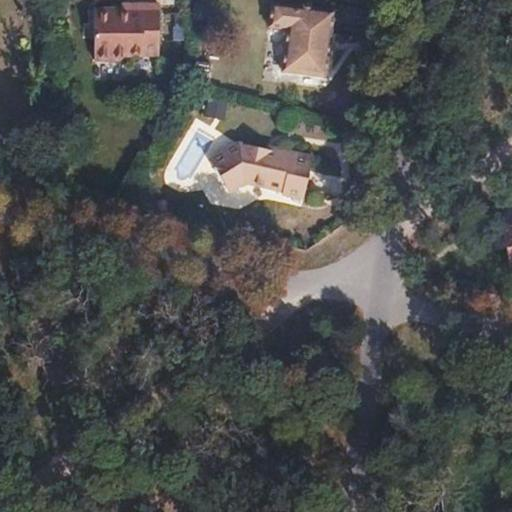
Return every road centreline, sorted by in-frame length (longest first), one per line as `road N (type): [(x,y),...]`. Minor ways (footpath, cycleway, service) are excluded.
road 1 (residential): [(0,506),(304,290)]
road 2 (residential): [(0,216),(304,290)]
road 3 (residential): [(388,232),(420,0)]
road 4 (residential): [(356,511),(381,308)]
road 5 (residential): [(388,232),(511,146)]
road 6 (residential): [(381,308),(511,338)]
